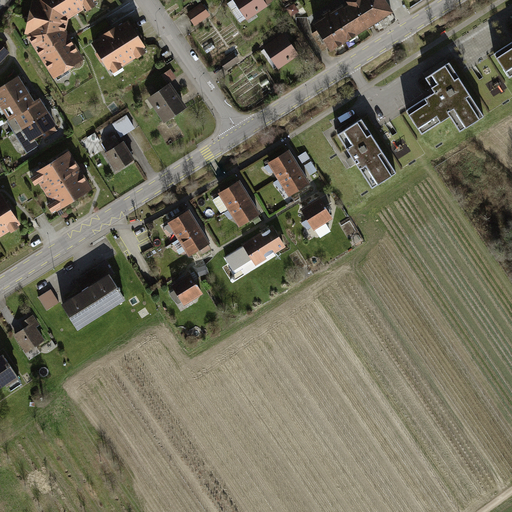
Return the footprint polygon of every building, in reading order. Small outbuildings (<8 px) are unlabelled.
[(35,0),(32,17),(67,24),(68,18),(96,0),(35,0)] [(262,0),(234,0),(247,20),(267,7),(262,0)] [(384,0),(357,0),(316,26),(331,51),(393,13),(384,0)] [(201,4),(185,15),(194,27),(209,17),(201,4)] [(67,24),(32,17),(28,34),(54,77),(84,59),(66,29),(67,24)] [(129,21),(93,44),(112,73),(148,51),(129,21)] [(284,34),(264,48),(278,68),(298,54),(284,34)] [(0,45),(0,61),(8,53),(0,45)] [(511,46),(497,56),(510,77),(511,75),(511,46)] [(234,52),(219,62),(225,71),(240,62),(234,52)] [(485,118),(450,64),(426,80),(434,93),(406,112),(422,137),(451,119),(461,134),(485,118)] [(171,70),(162,75),(167,84),(176,78),(171,70)] [(20,77),(0,89),(0,103),(9,118),(14,115),(35,101),(20,77)] [(171,85),(150,99),(165,122),(186,107),(171,85)] [(40,99),(35,101),(14,115),(22,128),(48,111),(40,99)] [(56,124),(48,111),(22,128),(30,141),(56,124)] [(122,137),(137,129),(129,115),(114,123),(122,137)] [(362,121),(337,137),(372,191),(398,175),(362,121)] [(125,144),(107,155),(116,170),(134,159),(125,144)] [(32,174),(56,212),(92,189),(68,151),(32,174)] [(299,168),(290,152),(269,164),(279,180),(299,168)] [(309,184),(299,168),(279,180),(289,196),(309,184)] [(251,198),(241,183),(222,194),(231,210),(251,198)] [(0,195),(0,237),(21,224),(2,194),(0,195)] [(260,214),(251,198),(231,210),(240,226),(260,214)] [(320,199),(302,211),(314,230),(332,219),(320,199)] [(200,227),(190,212),(171,223),(181,239),(200,227)] [(170,224),(165,228),(171,238),(177,234),(170,224)] [(210,243),(200,227),(181,239),(191,255),(210,243)] [(273,228),(245,245),(257,264),(284,247),(273,228)] [(85,292),(64,305),(79,329),(126,301),(110,274),(112,273),(107,263),(78,281),(85,292)] [(191,275),(174,285),(185,304),(203,293),(191,275)] [(40,297),(48,310),(61,302),(52,289),(40,297)] [(27,328),(16,335),(26,352),(43,341),(35,328),(39,325),(34,317),(24,323),(27,328)] [(0,389),(17,378),(3,358),(0,359),(0,389)]
